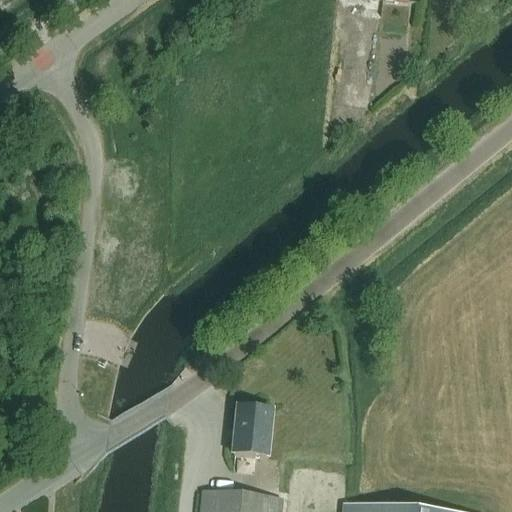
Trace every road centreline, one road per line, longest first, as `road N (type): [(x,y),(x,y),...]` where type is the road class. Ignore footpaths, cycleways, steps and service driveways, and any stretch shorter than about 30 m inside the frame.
road 1 (tertiary): [(80,457),(192,391),(511,129)]
road 2 (unclassified): [(80,457),(67,376),(95,172),(53,56)]
road 3 (track): [(192,391),(187,511)]
